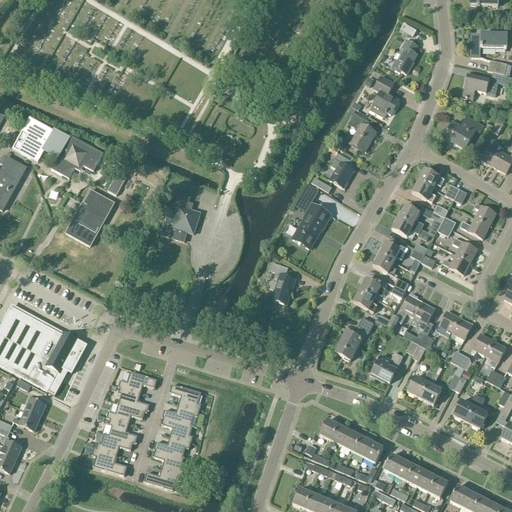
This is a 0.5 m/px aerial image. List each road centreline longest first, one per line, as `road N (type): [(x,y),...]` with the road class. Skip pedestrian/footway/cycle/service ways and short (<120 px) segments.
road 1 (residential): [(300,382),(341,266),(413,148)]
road 2 (residential): [(511,478),(363,401),(300,382)]
road 3 (residential): [(27,511),(115,330)]
road 4 (residential): [(413,148),(442,72),(441,0)]
road 5 (residential): [(133,482),(178,345)]
road 6 (residential): [(254,511),(300,382)]
road 7 (residential): [(300,382),(178,345)]
road 8 (residential): [(1,278),(115,330)]
